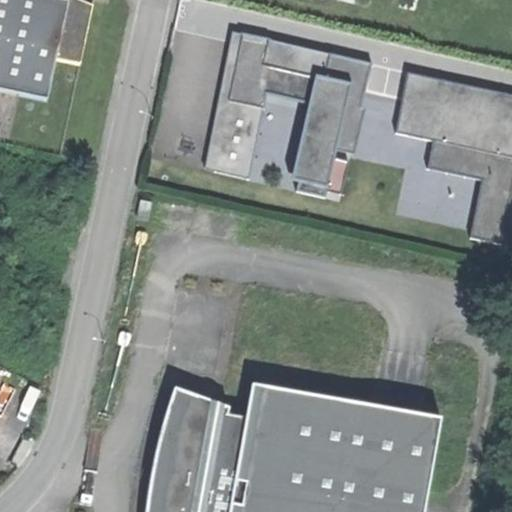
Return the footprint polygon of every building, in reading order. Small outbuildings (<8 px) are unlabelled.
[(0,0),(0,83),(50,93),(57,52),(83,57),(88,29),(93,1),(89,0),(0,0)] [(371,62),(234,32),(203,167),(247,177),(266,92),(306,101),(289,178),(298,181),(296,189),(323,195),(325,189),(341,193),(348,161),(333,158),(335,148),(354,152),(364,108),(361,107),(371,62)] [(511,94),(408,72),(395,130),(433,139),(511,155),(511,94)] [(509,183),(511,170),(511,155),(433,139),(428,165),(482,177),(470,234),(497,240),(509,183)] [(151,204),(139,202),(136,220),(148,223),(151,204)] [(400,410),(257,385),(251,419),(232,416),(233,407),(176,389),(160,444),(154,476),(150,501),(148,511),(432,511),(449,418),(400,410)]
